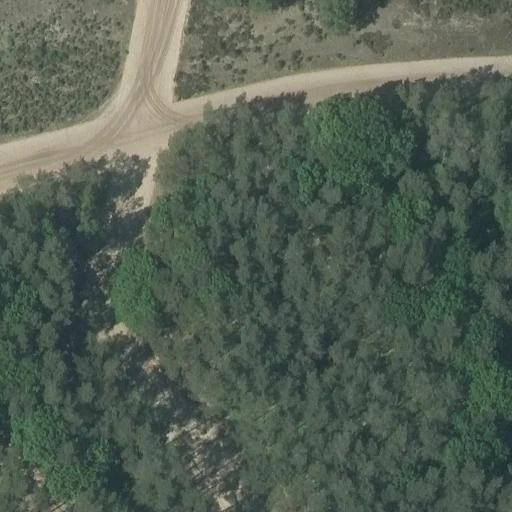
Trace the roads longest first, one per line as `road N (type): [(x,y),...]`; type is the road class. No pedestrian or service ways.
road 1 (track): [(230,511),(178,420),(115,334),(107,293),(166,0)]
road 2 (track): [(0,172),(260,103),(511,75)]
